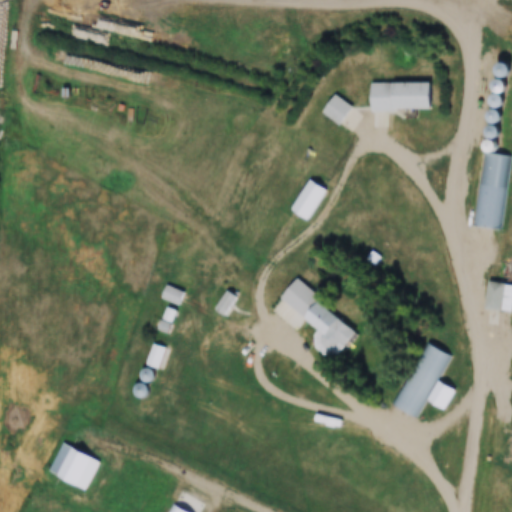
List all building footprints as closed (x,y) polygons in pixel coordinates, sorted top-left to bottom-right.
[(510,69),(505,60),(495,65),(500,74),(510,69)] [(372,82),(372,127),(387,127),(387,109),(434,109),(434,82),(372,82)] [(362,117),(338,93),(323,109),(346,132),(362,117)] [(482,152),(472,227),(501,230),(510,156),(482,152)] [(308,220),(327,190),(310,178),(291,209),(308,220)] [(345,319),(296,279),(270,311),(295,331),(304,320),(328,339),(345,319)] [(488,311),(511,311),(511,284),(488,284),(488,311)] [(182,302),(185,292),(175,289),(171,299),(182,302)] [(225,316),(238,297),(226,289),(213,309),(225,316)] [(450,354),(425,341),(392,405),(416,416),(425,399),(445,409),(456,389),(437,380),(450,354)] [(167,347),(153,343),(146,364),(160,369),(167,347)] [(49,472),(89,489),(102,460),(62,443),(49,472)] [(190,511),(171,503),(166,511),(190,511)]
